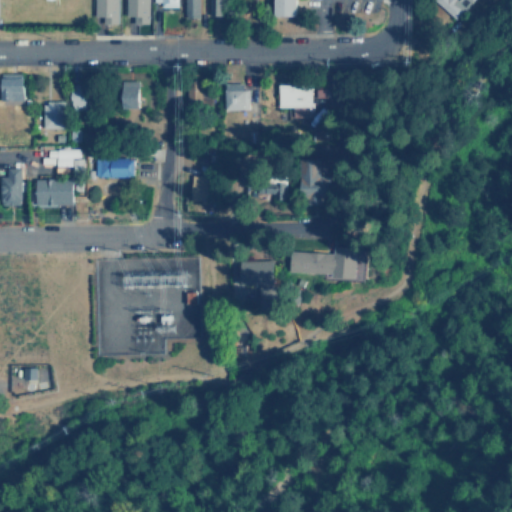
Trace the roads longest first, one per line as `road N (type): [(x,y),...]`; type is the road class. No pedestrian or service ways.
road 1 (residential): [(394,0),(382,34),(351,48),(0,51)]
road 2 (residential): [(0,238),(330,225)]
road 3 (residential): [(159,229),(163,51)]
